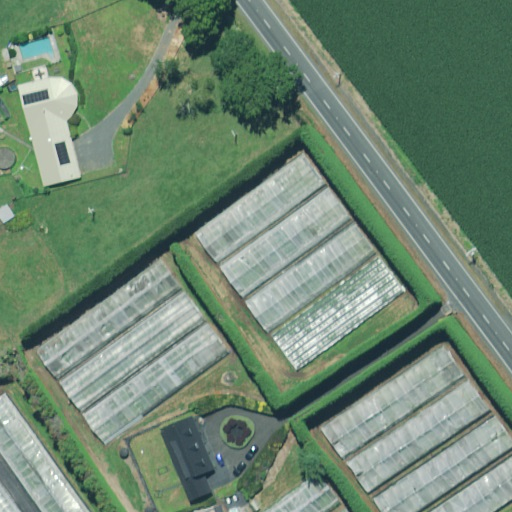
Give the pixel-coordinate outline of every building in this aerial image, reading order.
[(68,119),(70,119),(73,117),(76,114),(78,112),(80,108),(81,105),(81,101),(81,98),(81,94),(79,91),(77,87),(75,85),(72,82),(69,81),(65,79),(62,79),(58,79),(21,88),(46,187),(83,178),(68,119)] [(15,152),(13,151),(9,148),(8,148),(6,148),(4,148),(2,148),(0,148),(0,169),(0,170),(2,171),(4,171),(6,171),(9,171),(10,170),(12,169),(14,168),(15,166),(16,164),(17,162),(17,160),(17,158),(16,156),(16,154),(15,152)] [(322,184),(305,162),(201,240),(218,263),(322,184)] [(350,218),(329,189),(222,268),(243,297),(350,218)] [(17,217),(10,205),(0,211),(0,214),(6,224),(17,217)] [(378,250),(358,223),(247,303),(267,331),(378,250)] [(184,286),(168,265),(59,345),(42,358),(58,379),(184,286)] [(208,318),(188,290),(62,383),(82,410),(208,318)] [(230,351),(210,324),(85,416),(105,443),(230,351)] [(463,377),(446,352),(327,434),(343,459),(463,377)] [(489,409),(469,380),(348,464),(368,493),(489,409)] [(0,447),(47,511),(91,511),(22,417),(5,395),(0,398),(0,447)] [(196,417),(162,431),(192,503),(215,493),(208,475),(218,471),(196,417)] [(418,511),(511,449),(511,440),(497,418),(375,500),(383,511),(418,511)] [(495,511),(511,501),(511,458),(432,511),(495,511)] [(326,511),(340,502),(319,474),(268,511),(326,511)] [(21,511),(0,483),(0,511),(21,511)]
